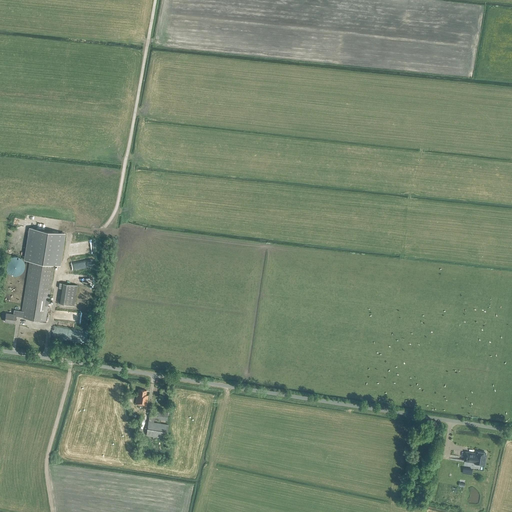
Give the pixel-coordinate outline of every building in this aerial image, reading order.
[(60,266),(65,234),(28,228),(23,260),(30,261),(22,311),(14,310),(13,314),(6,313),(4,321),(15,323),(16,316),(21,317),(21,318),(45,321),(54,265),(60,266)] [(14,276),(16,276),(17,275),(18,275),(20,274),(21,274),(22,273),(22,272),(23,271),(24,270),(24,269),(24,268),(25,267),(25,266),(25,265),(24,263),(24,262),(23,261),(23,260),(22,259),(21,258),(19,257),(18,257),(17,256),(16,256),(15,256),(14,256),(13,256),(12,257),(11,257),(10,258),(8,259),(8,260),(7,261),(6,262),(6,263),(5,265),(5,266),(5,267),(6,268),(6,269),(7,270),(7,271),(8,272),(9,273),(9,274),(11,274),(12,275),(13,275),(14,276)] [(74,305),(77,285),(60,282),(59,288),(62,288),(60,303),(74,305)] [(146,406),(148,392),(146,392),(146,390),(138,389),(138,394),(137,393),(135,404),(139,404),(139,405),(146,406)] [(166,420),(168,412),(150,410),(148,418),(149,418),(148,422),(146,435),(166,439),(168,425),(153,423),(154,419),(166,420)] [(484,464),(486,455),(485,454),(485,453),(477,451),(476,455),(466,453),(465,461),(474,462),(474,463),(484,464)]
